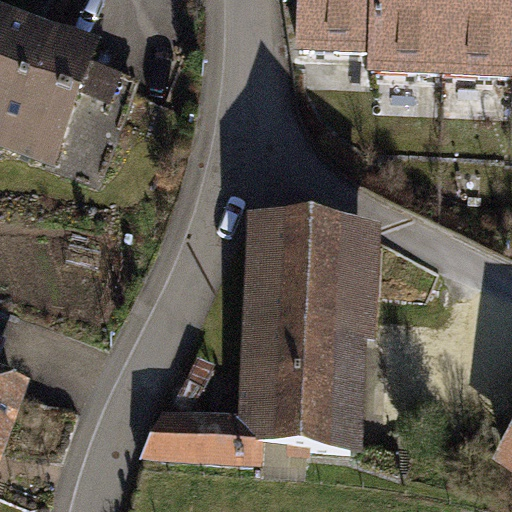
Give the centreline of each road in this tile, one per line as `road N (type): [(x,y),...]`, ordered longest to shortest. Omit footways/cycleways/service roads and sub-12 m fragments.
road 1 (residential): [(262,137),(133,406),(97,511)]
road 2 (residential): [(511,282),(320,189),(262,137)]
road 3 (residential): [(250,0),(262,137)]
